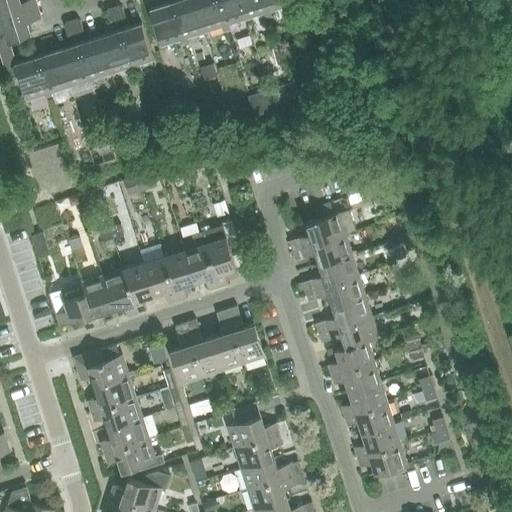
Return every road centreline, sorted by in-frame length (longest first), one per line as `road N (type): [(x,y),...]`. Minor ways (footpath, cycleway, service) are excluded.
road 1 (residential): [(34,359),(284,281)]
road 2 (residential): [(359,511),(284,281)]
road 3 (residential): [(284,281),(269,198),(284,185),(348,164)]
